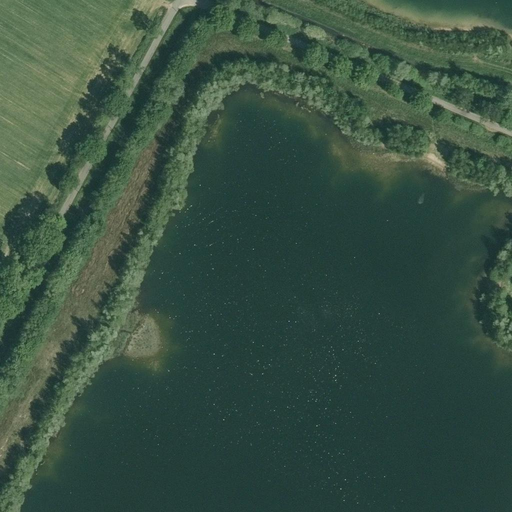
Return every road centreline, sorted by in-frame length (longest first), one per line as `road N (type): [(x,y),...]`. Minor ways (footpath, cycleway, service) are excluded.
road 1 (unclassified): [(182,0),(0,341)]
road 2 (residential): [(199,0),(511,133)]
